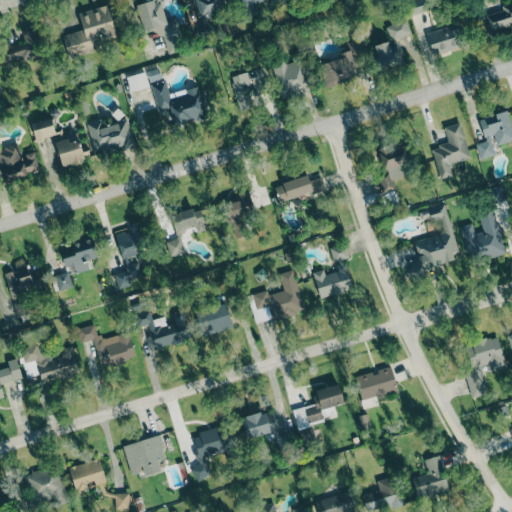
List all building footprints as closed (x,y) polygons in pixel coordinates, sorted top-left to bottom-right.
[(154,0),(137,5),(144,33),(160,28),(167,54),(184,49),(175,18),(166,21),(160,1),(162,0),(154,0)] [(192,0),(198,17),(225,9),(221,0),(192,0)] [(238,0),(246,18),(258,14),(254,4),(266,0),(238,0)] [(427,10),(424,0),(412,0),(408,1),(411,15),(427,10)] [(488,33),(511,26),(511,1),(501,5),(502,10),(483,15),(488,33)] [(82,30),(62,35),(68,58),(103,50),(100,40),(116,37),(108,5),(78,12),(82,30)] [(411,33),(404,19),(385,28),(391,39),(372,48),(382,70),(404,59),(395,40),(411,33)] [(426,33),(432,55),(465,45),(459,23),(426,33)] [(24,44),(0,47),(0,50),(2,63),(41,57),(37,26),(22,28),(24,44)] [(319,64),(325,87),(359,78),(355,63),(360,62),(355,41),(336,47),(339,59),(319,64)] [(279,98),(308,94),(303,60),(284,62),(284,61),(274,62),(279,98)] [(239,111),(253,107),(250,96),(267,92),(261,68),(230,76),(239,111)] [(149,86),(144,71),(126,77),(130,92),(149,86)] [(150,84),(158,112),(163,111),(167,128),(208,117),(199,85),(169,94),(165,80),(150,84)] [(511,141),(511,128),(507,110),(479,118),(485,141),(475,144),(480,159),(496,154),(494,146),(511,141)] [(31,124),(35,140),(56,134),(51,119),(31,124)] [(134,145),(127,120),(102,126),(100,120),(86,123),(95,156),(134,145)] [(469,158),(460,123),(444,127),(448,143),(431,148),(439,179),(452,176),(449,163),(469,158)] [(55,141),(62,167),(85,161),(79,139),(68,142),(67,138),(55,141)] [(40,171),(33,152),(22,155),(18,141),(0,147),(0,168),(4,182),(40,171)] [(395,188),(393,179),(406,175),(403,166),(413,163),(406,141),(375,150),(387,190),(395,188)] [(321,176),(309,180),(307,175),(274,186),(279,202),(325,188),(321,176)] [(486,189),(491,204),(504,199),(500,185),(486,189)] [(230,239),(246,237),(243,214),(253,213),(250,193),(225,196),(230,239)] [(413,241),(419,260),(405,264),(408,275),(454,263),(452,254),(458,253),(444,204),(418,211),(421,222),(439,217),(443,233),(413,241)] [(176,239),(165,241),(168,256),(185,252),(180,230),(195,226),(196,232),(206,230),(201,207),(170,214),(176,239)] [(459,226),(468,261),(505,252),(494,209),(478,213),(482,231),(474,233),(472,223),(459,226)] [(122,259),(147,251),(138,221),(128,224),(130,230),(115,235),(122,259)] [(89,270),(87,260),(97,258),(93,240),(59,247),(64,267),(74,265),(76,272),(89,270)] [(319,298),(352,289),(344,259),(349,257),(345,244),(330,248),(333,262),(336,261),(339,271),(324,274),(323,269),(313,272),(319,298)] [(37,270),(29,272),(25,260),(14,263),(16,270),(4,273),(11,298),(43,289),(37,270)] [(113,274),(118,289),(131,285),(129,279),(141,275),(138,262),(124,266),(126,271),(113,274)] [(251,294),(257,321),(303,312),(294,270),(279,273),(283,291),(268,294),(267,290),(251,294)] [(72,287),(68,271),(51,276),(55,292),(72,287)] [(226,304),(195,313),(201,336),(232,327),(226,304)] [(155,349),(190,340),(183,310),(171,312),(174,323),(166,325),(164,317),(152,320),(149,310),(134,313),(137,327),(149,324),(155,349)] [(92,339),(100,367),(136,358),(128,331),(99,339),(95,324),(77,329),(81,342),(92,339)] [(505,366),(497,335),(464,345),(471,371),(464,373),(471,398),(486,394),(478,367),(487,364),(488,370),(505,366)] [(78,375),(72,346),(59,349),(61,357),(51,359),(49,351),(39,353),(37,344),(20,348),(24,362),(36,359),(41,384),(78,375)] [(8,367),(0,369),(0,398),(4,397),(0,384),(0,383),(21,378),(16,358),(7,361),(8,367)] [(354,377),(360,401),(397,391),(391,365),(377,369),(377,371),(354,377)] [(292,409),(297,429),(309,426),(308,422),(336,415),(333,406),(343,403),(339,385),(312,392),(314,403),(292,409)] [(371,428),(367,414),(357,416),(361,431),(371,428)] [(210,475),(205,455),(233,448),(228,425),(189,435),(200,478),(210,475)] [(122,445),(130,473),(142,470),(144,476),(160,472),(157,461),(166,458),(159,435),(122,445)] [(423,460),(427,473),(411,477),(417,499),(448,490),(439,455),(423,460)] [(105,485),(100,460),(70,465),(74,490),(105,485)] [(67,498),(58,465),(30,472),(39,505),(67,498)] [(366,511),(402,503),(395,475),(376,480),(378,490),(361,495),(366,511)] [(128,492),(114,493),(115,510),(129,510),(128,492)] [(354,511),(352,492),(317,498),(318,511),(354,511)] [(306,511),(305,506),(292,509),(292,511),(276,511),(274,502),(258,506),(259,511),(306,511)]
